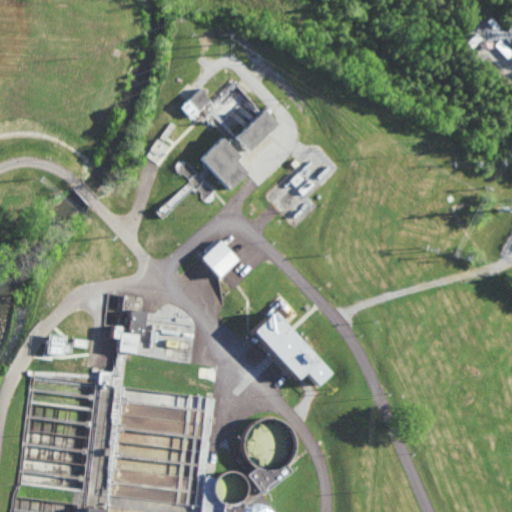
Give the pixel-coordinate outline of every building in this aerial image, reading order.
[(209,101),(199,89),(178,106),(187,118),(209,101)] [(274,124),(261,110),(231,137),(245,151),(274,124)] [(197,158),(226,189),(244,172),(233,161),(237,157),(219,137),(197,158)] [(145,157),(155,162),(163,143),(154,139),(145,157)] [(235,260),(218,240),(198,257),(216,277),(235,260)] [(135,334),(141,335),(144,311),(126,309),(124,327),(111,325),(109,337),(116,338),(115,351),(133,353),(135,334)] [(295,380),(304,372),(316,386),(330,373),(273,310),(251,330),(295,380)] [(45,353),(67,354),(68,337),(45,337),(45,353)] [(197,511),(267,511),(268,506),(261,505),(263,490),(289,472),(284,464),(274,470),(253,468),(244,474),(255,490),(251,493),(244,492),(244,498),(234,504),(221,503),(219,511),(207,511),(198,511),(197,511)]
